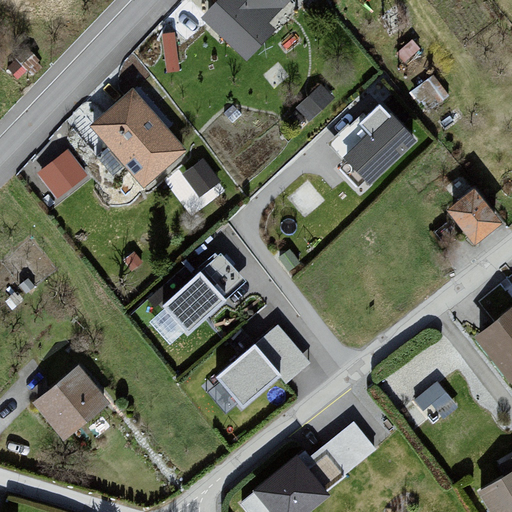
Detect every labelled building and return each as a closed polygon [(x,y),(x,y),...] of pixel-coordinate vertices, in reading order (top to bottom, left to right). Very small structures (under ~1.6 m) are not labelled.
[(290,0),(221,0),(224,2),(204,23),(247,63),(274,34),(266,27),(290,0)] [(312,111),(330,88),(319,79),(301,103),(312,111)] [(133,90),(92,128),(145,186),(187,148),(133,90)] [(182,95),(168,108),(185,126),(199,112),(182,95)] [(360,117),(331,145),(372,187),(417,144),(382,109),(367,124),(360,117)] [(70,151),(40,172),(59,199),(89,178),(70,151)] [(197,163),(178,178),(195,200),(215,185),(197,163)] [(475,190),(449,213),(477,245),(503,221),(475,190)] [(222,255),(204,272),(231,302),(249,285),(222,255)] [(204,272),(147,322),(170,348),(187,333),(191,338),(231,302),(204,272)] [(511,294),(462,331),(506,391),(511,386),(511,294)] [(279,326),(257,345),(285,378),(291,386),(313,367),(279,326)] [(257,345),(205,391),(228,417),(241,406),(246,412),(285,378),(257,345)] [(81,372),(40,407),(73,445),(114,409),(81,372)] [(433,416),(456,399),(439,375),(416,392),(433,416)] [(353,420),(308,457),(331,485),(376,448),(353,420)] [(303,449),(238,499),(248,511),(267,511),(271,509),(273,511),(300,511),(331,485),(308,457),(303,449)] [(508,472),(470,496),(479,511),(511,511),(511,453),(501,460),(508,472)]
